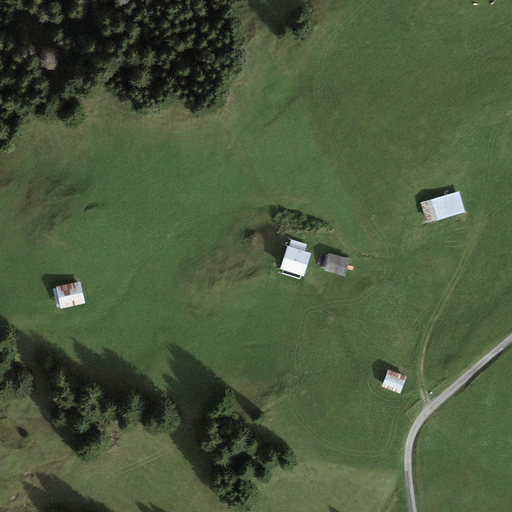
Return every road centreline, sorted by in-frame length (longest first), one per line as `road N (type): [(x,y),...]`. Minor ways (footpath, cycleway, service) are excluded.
road 1 (track): [(511,106),(488,150),(483,231),(424,337),(422,394)]
road 2 (track): [(413,511),(408,452),(420,419),(511,337)]
road 3 (track): [(315,282),(374,390),(395,399),(422,394),(432,406)]
